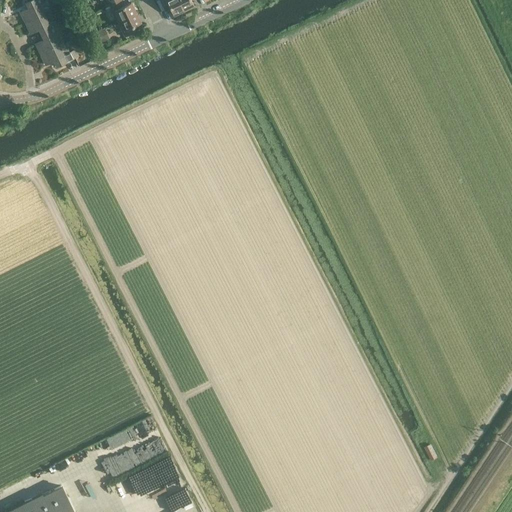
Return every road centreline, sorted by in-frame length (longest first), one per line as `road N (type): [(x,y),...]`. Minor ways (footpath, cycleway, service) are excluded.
road 1 (residential): [(0,100),(32,98),(161,37)]
road 2 (track): [(511,385),(428,511)]
